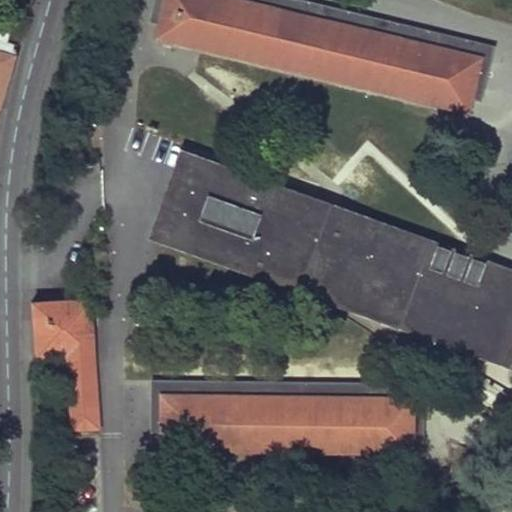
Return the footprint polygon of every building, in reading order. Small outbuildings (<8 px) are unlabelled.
[(495,45),(310,0),(154,0),(150,21),(159,24),(155,39),(470,112),(472,98),(482,99),(495,45)] [(0,35),(0,48),(13,52),(16,41),(0,35)] [(0,93),(13,52),(0,48),(0,93)] [(511,334),(511,278),(190,162),(164,235),(301,284),(304,274),(323,285),(325,282),(383,320),(395,303),(459,347),(502,361),(511,334)] [(44,303),(31,305),(35,357),(46,356),(68,354),(73,422),(103,420),(92,299),(44,303)] [(428,380),(156,372),(154,429),(163,430),(163,444),(418,451),(418,437),(426,437),(428,380)]
